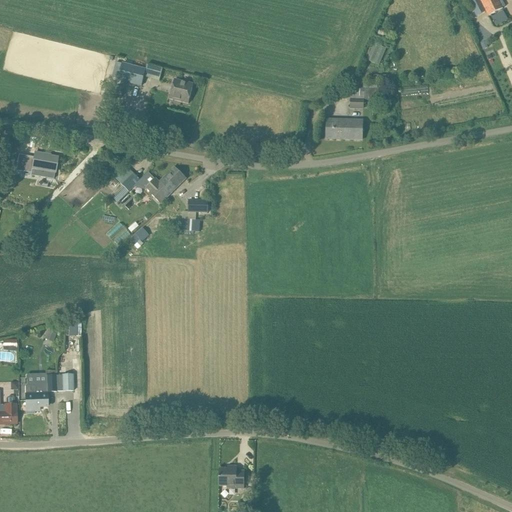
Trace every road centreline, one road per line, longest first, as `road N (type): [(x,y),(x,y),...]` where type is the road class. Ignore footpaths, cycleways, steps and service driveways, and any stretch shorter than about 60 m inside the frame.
road 1 (unclassified): [(511,505),(335,438),(263,425),(0,435)]
road 2 (unclassified): [(0,120),(261,161),(374,153),(511,127)]
